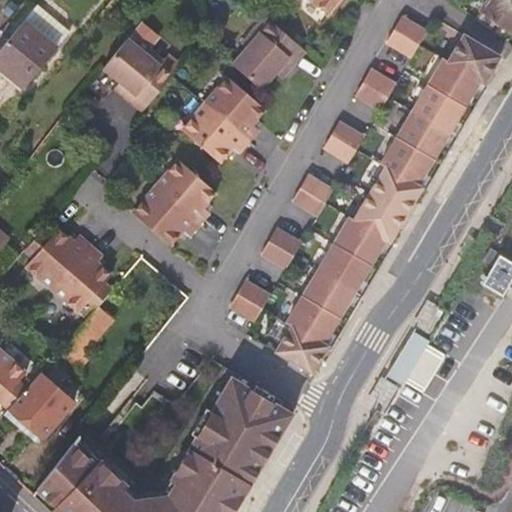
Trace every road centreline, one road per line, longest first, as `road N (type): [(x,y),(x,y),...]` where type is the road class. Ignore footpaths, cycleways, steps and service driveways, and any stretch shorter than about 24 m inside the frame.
road 1 (residential): [(208,297),(388,0)]
road 2 (secondary): [(333,404),(511,119)]
road 3 (residential): [(333,404),(209,333),(200,314),(208,297)]
road 4 (residential): [(208,297),(86,193)]
road 5 (secondary): [(282,511),(326,437),(333,404)]
